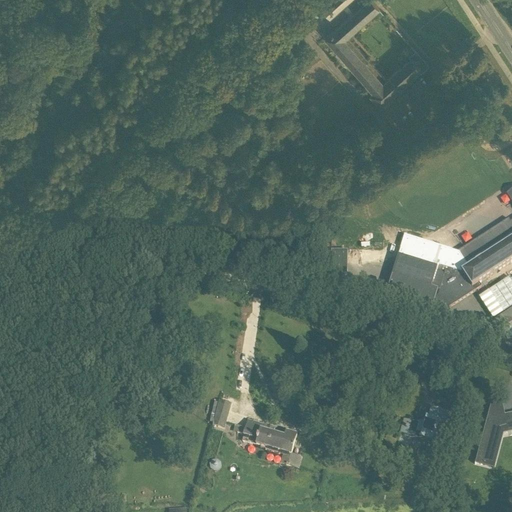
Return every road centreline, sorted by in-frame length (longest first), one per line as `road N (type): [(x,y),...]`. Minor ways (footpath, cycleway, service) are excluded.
road 1 (track): [(0,211),(258,286)]
road 2 (unclassified): [(511,356),(258,286)]
